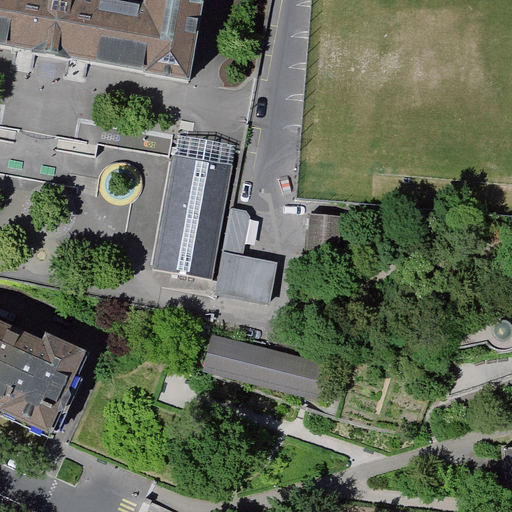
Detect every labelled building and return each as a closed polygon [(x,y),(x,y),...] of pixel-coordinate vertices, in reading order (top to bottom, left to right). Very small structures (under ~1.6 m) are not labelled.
[(0,0),(0,50),(191,85),(206,0),(156,0),(154,15),(68,0),(0,0)] [(238,149),(180,138),(176,160),(156,272),(214,282),(238,149)] [(249,216),(235,214),(227,260),(247,264),(254,223),(249,216)] [(350,226),(315,222),(310,277),(344,281),(350,226)] [(282,270),(247,264),(227,260),(219,305),(274,314),(282,270)] [(493,330),(493,334),(495,337),(498,340),(501,341),(505,341),(509,339),(511,336),(511,334),(511,327),(511,325),(508,322),(504,321),(500,321),(496,323),(494,326),(493,330)] [(0,430),(45,450),(88,358),(50,342),(47,349),(0,328),(0,430)] [(340,367),(219,337),(207,384),(328,415),(340,367)]
